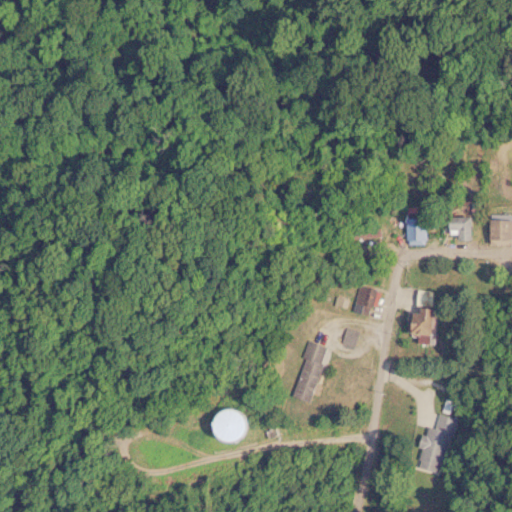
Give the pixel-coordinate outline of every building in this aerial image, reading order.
[(470,214),(440,214),(440,228),(452,228),(452,238),(470,238),(470,214)] [(482,217),(482,242),(509,242),(509,217),(482,217)] [(426,218),(400,218),(400,242),(426,242),(426,218)] [(329,227),(329,237),(375,237),(375,227),(329,227)] [(371,314),(376,288),(355,284),(350,310),(371,314)] [(399,333),(435,333),(435,306),(412,306),(412,318),(399,318),(399,333)] [(323,344),(304,338),(284,393),(302,400),(323,344)] [(194,408),(196,438),(223,437),(222,406),(194,408)] [(409,465),(437,474),(456,417),(438,411),(433,427),(425,424),(421,434),(415,431),(410,444),(416,446),(409,465)]
